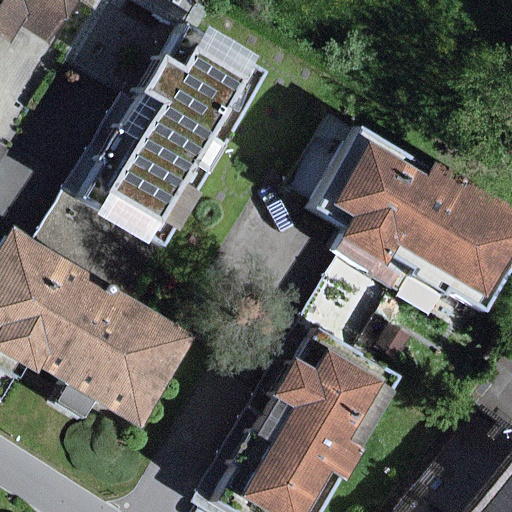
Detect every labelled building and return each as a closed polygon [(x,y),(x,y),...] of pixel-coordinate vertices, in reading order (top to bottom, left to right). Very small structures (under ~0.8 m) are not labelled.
[(0,0),(0,18),(30,37),(42,15),(65,29),(81,0),(0,0)] [(247,69),(207,46),(194,69),(167,54),(145,92),(167,105),(119,188),(164,214),(247,69)] [(371,137),(333,200),(353,212),(339,235),(386,263),(398,244),(484,296),(511,250),(511,199),(437,155),(427,170),(371,137)] [(199,332),(17,225),(0,253),(0,335),(146,422),(199,332)] [(309,511),(390,380),(335,346),(323,365),(303,353),(279,392),(303,407),(249,494),(278,511),(309,511)] [(511,511),(511,423),(485,402),(398,511),(511,511)]
